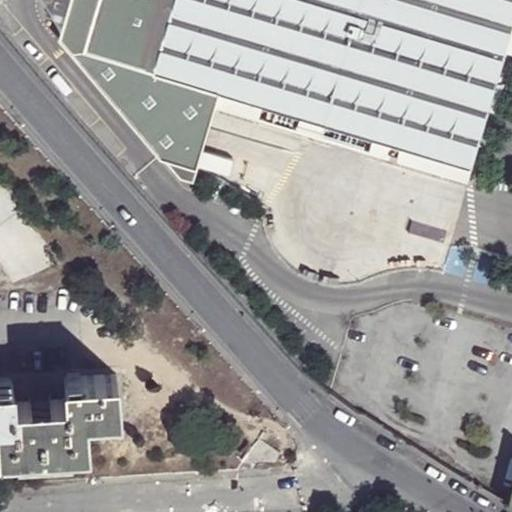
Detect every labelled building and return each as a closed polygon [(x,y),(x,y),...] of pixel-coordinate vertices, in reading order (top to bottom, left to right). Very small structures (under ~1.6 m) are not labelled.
[(73,51),(87,48),(101,0),(72,0),(61,37),(73,51)] [(511,0),(101,0),(87,48),(158,72),(221,90),(462,163),(474,167),(511,44),(511,0)] [(216,106),(221,90),(158,72),(87,48),(73,51),(165,155),(199,167),(216,106)] [(216,106),(458,176),(462,163),(221,90),(216,106)] [(470,180),(474,167),(462,163),(458,176),(470,180)] [(0,448),(88,442),(87,412),(121,409),(118,372),(66,375),(67,395),(16,399),(13,380),(0,380),(0,448)] [(282,453),(261,437),(243,461),(280,462),(282,453)]
